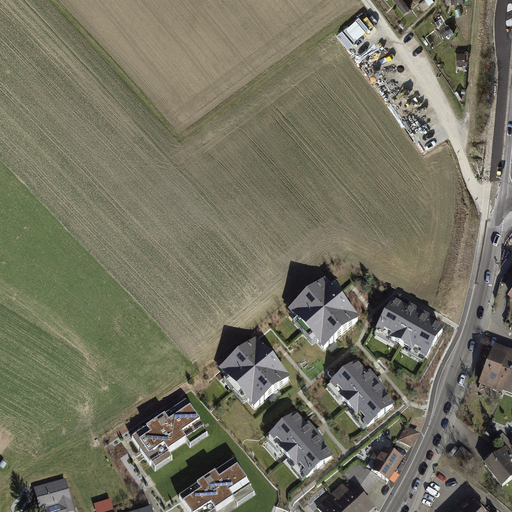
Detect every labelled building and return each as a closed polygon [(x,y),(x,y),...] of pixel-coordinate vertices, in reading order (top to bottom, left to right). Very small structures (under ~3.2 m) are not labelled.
[(404,0),(395,0),(405,13),(411,9),(404,0)] [(360,321),(326,282),(290,312),(325,352),(360,321)] [(444,331),(394,302),(376,333),(427,362),(444,331)] [(292,380),(256,340),(221,371),(256,411),(292,380)] [(501,393),(502,390),(511,365),(511,351),(494,344),(478,385),(501,393)] [(396,406),(358,362),(332,385),(370,429),(396,406)] [(511,365),(502,390),(511,394),(511,365)] [(187,403),(132,440),(150,466),(151,465),(156,472),(172,460),(168,454),(187,442),(191,448),(208,436),(204,431),(205,430),(187,403)] [(335,458),(297,414),(271,437),(308,481),(335,458)] [(405,428),(399,441),(411,448),(418,435),(405,428)] [(461,447),(453,459),(464,467),(472,455),(461,447)] [(511,453),(507,447),(485,465),(502,487),(511,479),(511,463),(511,462),(511,461),(511,453)] [(375,462),(370,470),(388,482),(403,460),(385,448),(381,453),(377,450),(370,459),(375,462)] [(234,462),(180,498),(189,511),(216,511),(234,500),(238,506),(255,495),(251,489),(252,488),(234,462)] [(313,502),(318,509),(350,480),(365,497),(379,478),(358,463),(343,474),(320,494),(313,502)] [(66,479),(34,488),(40,511),(73,511),(75,511),(66,479)] [(350,480),(318,509),(321,511),(367,511),(374,507),(365,497),(350,480)] [(457,511),(480,511),(472,502),(469,505),(468,503),(457,511)]
